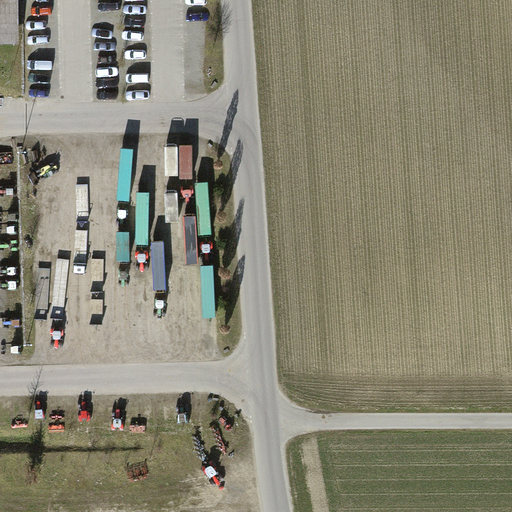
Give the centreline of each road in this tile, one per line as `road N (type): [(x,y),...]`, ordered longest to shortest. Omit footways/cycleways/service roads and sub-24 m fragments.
road 1 (unclassified): [(256,425),(236,0)]
road 2 (track): [(511,422),(256,425)]
